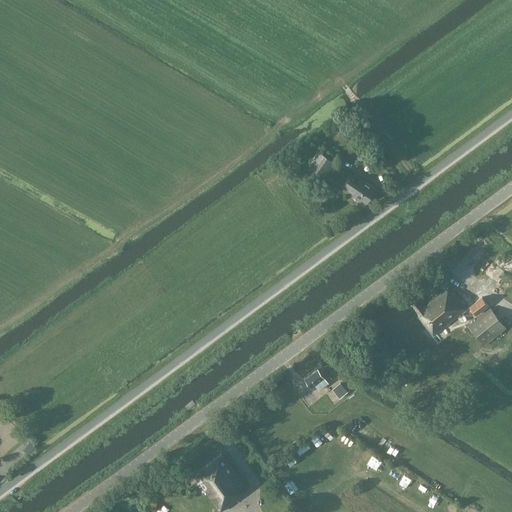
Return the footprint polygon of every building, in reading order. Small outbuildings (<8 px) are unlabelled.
[(334,162),(318,151),(308,166),(325,177),(334,162)] [(343,186),(352,193),(351,194),(366,204),(376,188),(362,178),(358,184),(350,177),(343,186)] [(452,293),(447,287),(424,305),(419,298),(409,306),(433,336),(462,313),(468,321),(475,315),(488,305),(482,297),(467,309),(453,292),(452,293)] [(490,308),(468,325),(484,345),(506,328),(490,308)] [(327,382),(332,379),(324,368),(319,371),(317,369),(304,379),(311,388),(316,385),(319,389),(328,383),(327,382)] [(340,398),(351,387),(343,378),(335,385),(338,389),(334,392),(340,398)] [(348,433),(345,437),(352,445),(356,440),(348,433)] [(240,498),(239,496),(247,490),(226,461),(221,454),(193,474),(220,511),(240,498)]
